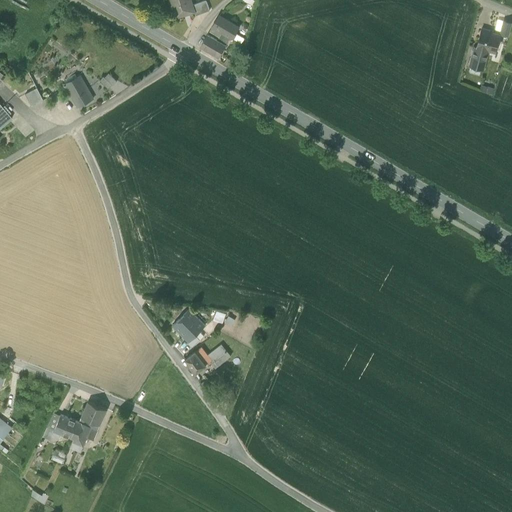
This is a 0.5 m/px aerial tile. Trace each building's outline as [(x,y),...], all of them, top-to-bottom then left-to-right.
[(170,0),(176,18),(194,11),(195,11),(193,5),(191,0),(170,0)] [(194,11),(196,16),(210,10),(206,0),(205,0),(193,5),(195,11),(194,11)] [(213,27),(230,37),(232,38),(239,27),(219,16),(213,27)] [(495,29),(501,31),(504,21),(498,20),(495,29)] [(503,35),(508,37),(511,23),(504,21),(501,31),(500,33),(502,33),(503,34),(503,35)] [(226,45),(230,37),(213,27),(210,31),(219,37),(217,40),(226,45)] [(470,65),(483,69),(488,51),(489,49),(496,51),(500,35),(493,33),(493,31),(482,28),(477,47),(475,47),(470,65)] [(219,57),(226,45),(217,40),(208,35),(201,46),(219,57)] [(109,72),(105,77),(111,82),(112,84),(117,79),(109,72)] [(64,83),(76,105),(90,98),(79,76),(64,83)] [(107,87),(111,82),(105,77),(104,76),(100,80),(107,87)] [(24,93),(31,105),(42,100),(36,87),(24,93)] [(62,90),(43,98),(48,107),(66,99),(62,90)] [(0,103),(0,126),(12,118),(0,103)] [(188,342),(188,343),(195,336),(204,326),(189,309),(173,325),(188,342)] [(217,309),(214,318),(223,321),(226,312),(217,309)] [(232,324),(235,317),(228,315),(225,322),(232,324)] [(187,343),(191,348),(199,340),(195,336),(188,343),(188,342),(187,343)] [(212,360),(215,364),(229,353),(223,346),(209,356),(212,360)] [(185,359),(196,373),(206,365),(206,364),(212,360),(209,356),(202,347),(196,351),(195,351),(185,359)] [(88,401),(79,422),(91,427),(98,430),(107,409),(88,401)] [(47,427),(54,430),(60,415),(54,413),(47,427)] [(54,431),(71,438),(77,421),(61,414),(60,415),(54,430),(54,431)] [(0,418),(0,441),(11,427),(0,418)] [(83,447),(91,427),(79,422),(77,421),(71,438),(73,439),(70,448),(78,451),(80,446),(83,447)] [(51,460),(63,465),(67,454),(55,449),(51,460)] [(31,497),(46,502),(49,495),(34,490),(31,497)]
